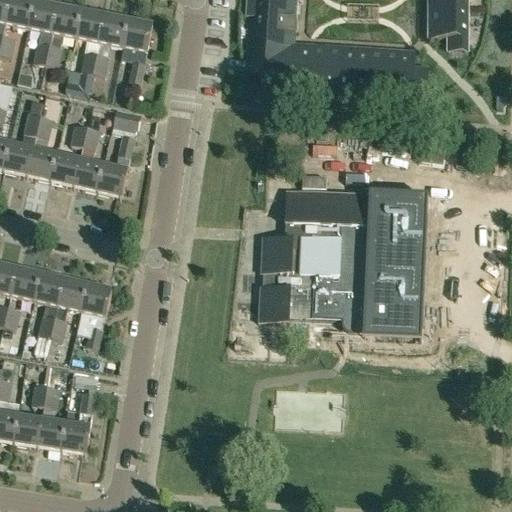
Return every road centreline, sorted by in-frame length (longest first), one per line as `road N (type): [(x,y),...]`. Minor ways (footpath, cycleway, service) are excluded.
road 1 (residential): [(163,259),(201,1)]
road 2 (residential): [(113,505),(128,482),(163,259)]
road 3 (residential): [(163,259),(0,223)]
